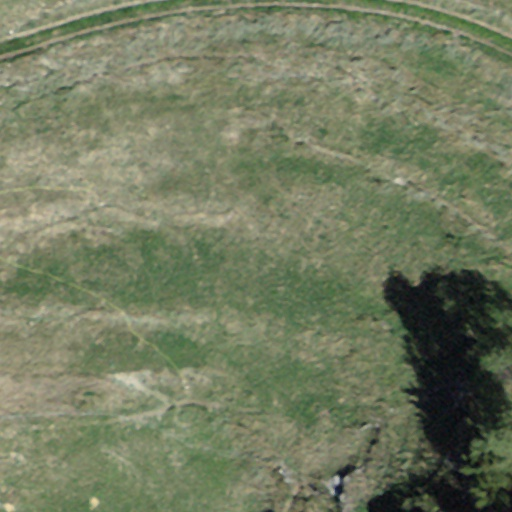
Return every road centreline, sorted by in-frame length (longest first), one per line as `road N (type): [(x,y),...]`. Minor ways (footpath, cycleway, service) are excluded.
road 1 (track): [(195,0),(0,47)]
road 2 (track): [(511,46),(451,20),(355,0)]
